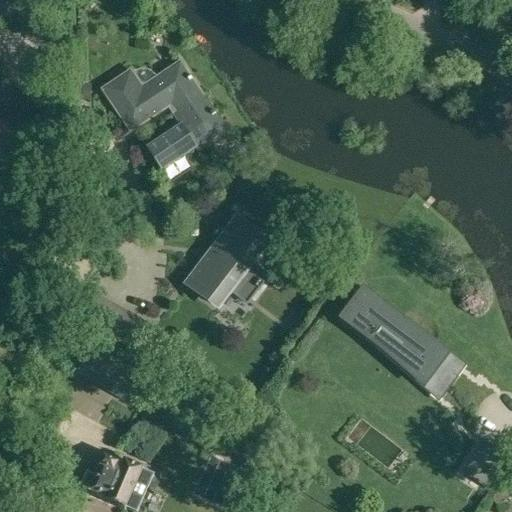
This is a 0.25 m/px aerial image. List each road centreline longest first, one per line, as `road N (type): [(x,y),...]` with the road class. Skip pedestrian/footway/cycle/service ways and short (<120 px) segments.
road 1 (residential): [(63,0),(59,269)]
road 2 (residential): [(511,80),(356,0)]
